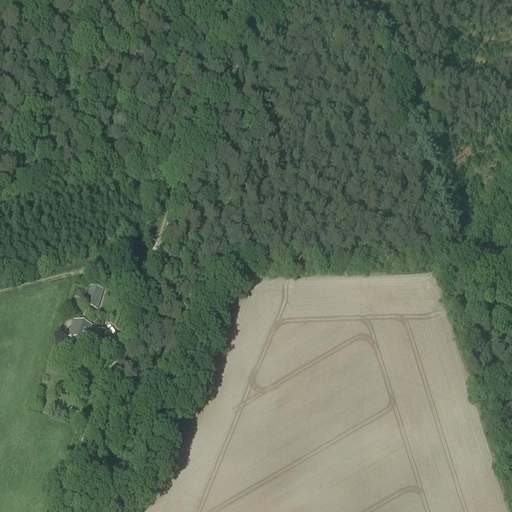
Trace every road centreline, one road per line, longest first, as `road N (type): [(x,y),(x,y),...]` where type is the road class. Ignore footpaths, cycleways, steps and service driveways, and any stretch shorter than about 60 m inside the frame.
road 1 (track): [(58,511),(156,255)]
road 2 (track): [(156,255),(252,0)]
road 3 (track): [(156,255),(0,294)]
